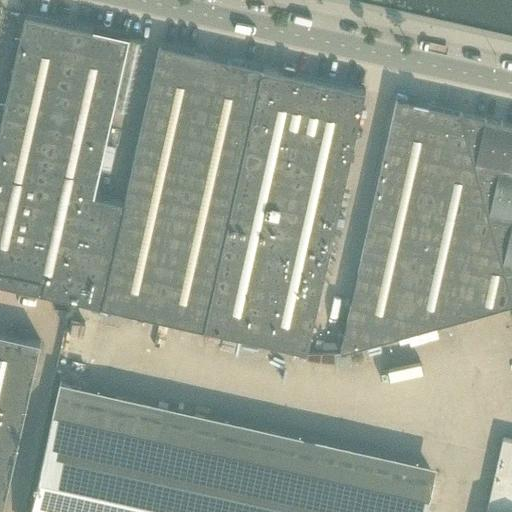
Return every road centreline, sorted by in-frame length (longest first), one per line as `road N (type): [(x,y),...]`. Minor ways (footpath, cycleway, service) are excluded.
road 1 (tertiary): [(511,84),(131,0)]
road 2 (unknown): [(386,56),(339,302)]
